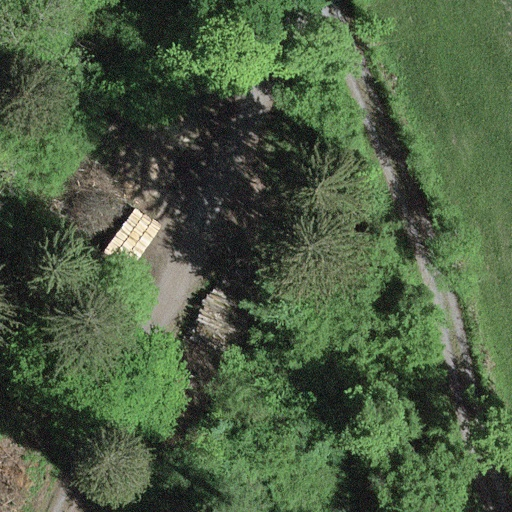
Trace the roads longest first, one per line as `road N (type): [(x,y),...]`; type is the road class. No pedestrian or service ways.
road 1 (track): [(327,0),(303,89),(113,511)]
road 2 (track): [(303,89),(358,241),(511,486)]
